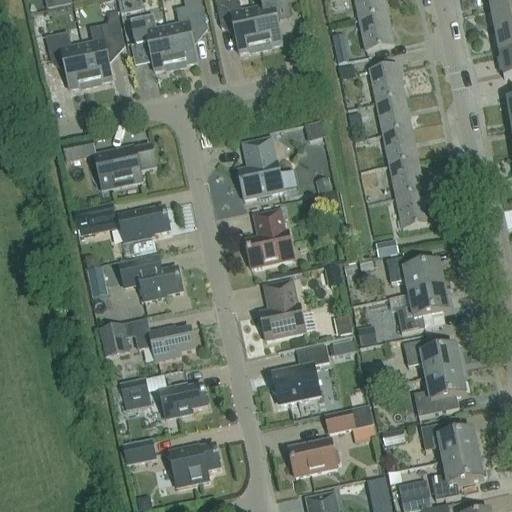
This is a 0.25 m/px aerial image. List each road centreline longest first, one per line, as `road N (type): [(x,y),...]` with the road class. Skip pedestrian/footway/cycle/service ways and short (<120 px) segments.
road 1 (residential): [(179,106),(258,466),(255,511)]
road 2 (residential): [(511,307),(445,0)]
road 3 (residential): [(179,106),(0,142)]
